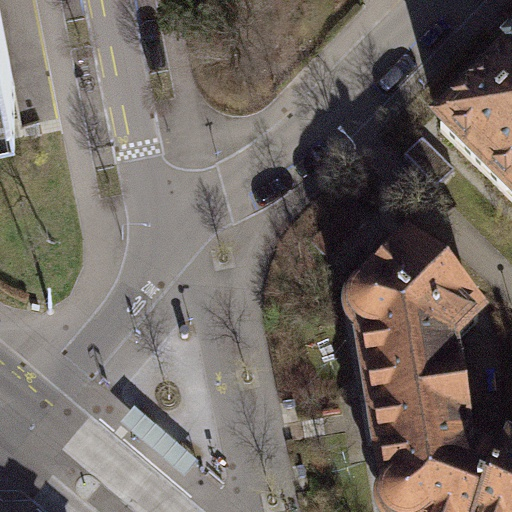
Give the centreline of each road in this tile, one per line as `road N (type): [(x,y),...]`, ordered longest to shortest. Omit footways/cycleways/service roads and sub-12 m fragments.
road 1 (residential): [(144,230),(280,155),(435,0)]
road 2 (residential): [(10,427),(65,372),(138,274),(144,230)]
road 3 (residential): [(144,230),(141,158),(110,0)]
road 4 (tertiary): [(109,511),(10,427)]
